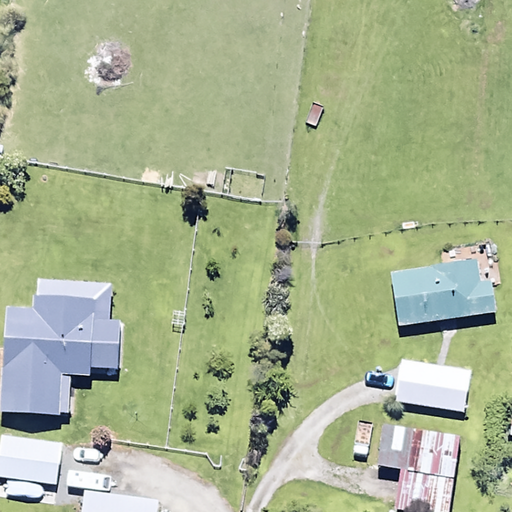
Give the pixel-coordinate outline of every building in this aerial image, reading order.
[(474,284),(471,261),(387,273),(394,326),(489,313),(485,283),(474,284)] [(32,297),(32,311),(3,310),(0,379),(0,412),(65,415),(66,373),(86,374),(89,299),(32,297)] [(475,372),(399,362),(394,402),(469,412),(475,372)] [(444,511),(457,436),(382,424),(375,465),(400,469),(393,510),(406,511),(444,511)] [(61,444),(1,437),(0,443),(0,477),(57,484),(61,444)]
